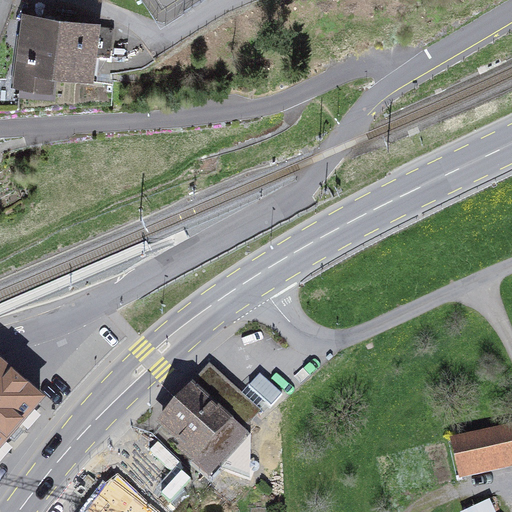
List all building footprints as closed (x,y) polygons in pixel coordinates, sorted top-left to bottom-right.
[(104,29),(24,20),(16,91),(55,96),(57,79),(98,84),(104,29)] [(0,364),(0,452),(43,402),(0,364)] [(261,415),(211,372),(162,429),(212,472),(261,415)] [(511,423),(451,433),(458,475),(511,465),(511,423)] [(238,490),(254,465),(238,455),(222,479),(238,490)] [(153,511),(135,502),(128,511),(153,511)]
